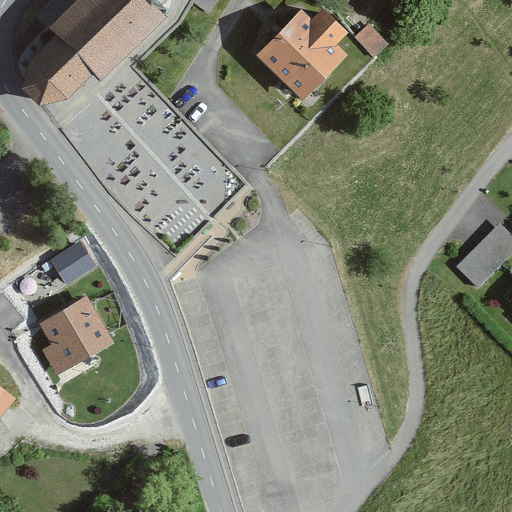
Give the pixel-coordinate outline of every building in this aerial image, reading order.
[(81,0),(58,20),(65,28),(35,53),(31,80),(49,99),(72,98),(103,68),(111,76),(182,15),(171,2),(172,0),(81,0)] [(308,4),(265,49),(313,95),(356,50),(347,41),(361,27),(334,2),(321,16),(308,4)] [(0,118),(9,107),(0,100),(0,118)] [(511,237),(500,225),(458,267),(477,286),(511,251),(511,237)] [(85,238),(54,254),(69,280),(99,264),(85,238)] [(91,291),(43,319),(55,339),(45,345),(59,370),(118,336),(91,291)] [(0,418),(22,392),(0,373),(0,418)]
